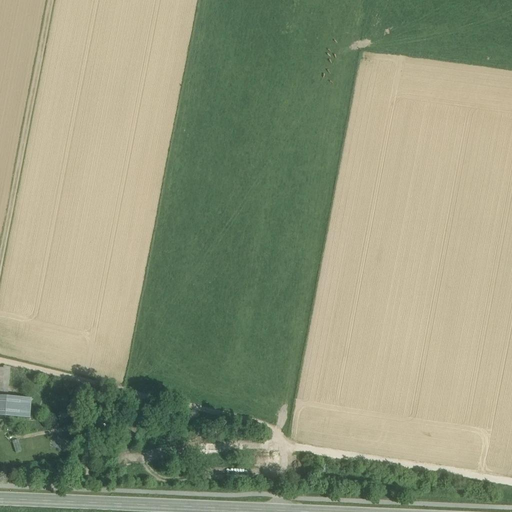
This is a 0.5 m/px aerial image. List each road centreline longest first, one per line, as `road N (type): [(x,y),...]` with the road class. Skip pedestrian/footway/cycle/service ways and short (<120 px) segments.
road 1 (track): [(280,510),(283,446),(271,426),(0,359)]
road 2 (tertiary): [(0,500),(314,511)]
road 3 (track): [(511,483),(283,446)]
